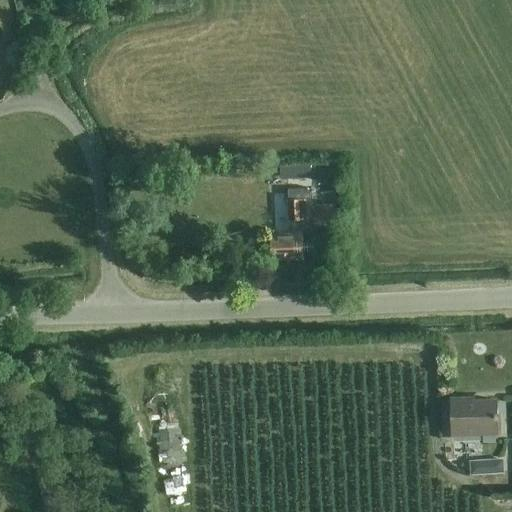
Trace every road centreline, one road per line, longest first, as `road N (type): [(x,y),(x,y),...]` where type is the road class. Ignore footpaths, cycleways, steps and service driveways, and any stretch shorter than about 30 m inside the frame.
road 1 (unclassified): [(116,308),(511,295)]
road 2 (unclassified): [(116,308),(88,142),(42,99)]
road 3 (track): [(42,99),(42,71),(71,21),(118,0)]
